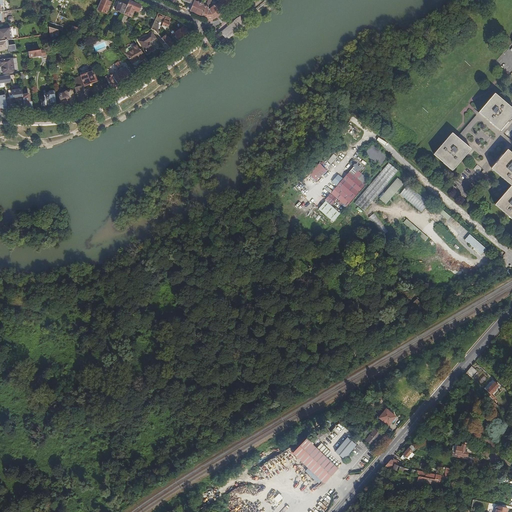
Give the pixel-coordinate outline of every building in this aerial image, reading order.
[(111,3),(104,0),(101,0),(97,10),(106,14),(111,3)] [(205,7),(202,16),(207,18),(214,18),(223,10),(230,4),(223,0),(222,0),(215,6),(216,8),(210,13),(207,12),(209,8),(205,7)] [(141,6),(129,1),(127,6),(124,14),(131,17),(134,11),(138,12),(139,11),(140,12),(140,11),(142,9),(141,7),(140,7),(141,6)] [(124,14),(127,6),(119,2),(116,11),(124,14)] [(193,6),(191,11),(196,14),(202,16),(205,7),(206,6),(203,5),(203,4),(198,3),(195,2),(193,6)] [(166,17),(158,14),(151,30),(155,31),(159,35),(162,26),(166,17)] [(171,19),(166,17),(162,26),(165,30),(167,27),(168,28),(170,23),(169,23),(171,19)] [(244,22),(241,17),(222,33),(225,37),(227,36),(244,22)] [(73,32),(80,35),(82,30),(69,25),(66,34),(73,34),(73,32)] [(0,41),(7,41),(11,40),(11,38),(14,37),(13,27),(0,29),(0,41)] [(59,30),(49,27),(50,37),(59,36),(59,30)] [(189,37),(190,36),(186,30),(184,27),(179,30),(185,39),(189,37)] [(183,41),(185,39),(179,30),(174,34),(181,43),(183,41)] [(151,33),(138,41),(147,54),(153,50),(149,44),(156,39),(151,33)] [(166,36),(162,39),(171,50),(175,47),(166,36)] [(146,58),(138,45),(136,46),(134,43),(124,50),(134,65),(146,58)] [(100,56),(95,58),(100,67),(105,65),(100,56)] [(14,72),(12,58),(0,60),(0,61),(1,67),(3,66),(4,74),(14,72)] [(119,86),(126,82),(125,80),(130,76),(125,68),(120,72),(119,70),(113,75),(112,74),(110,76),(110,77),(111,78),(108,80),(106,77),(105,77),(112,90),(119,86)] [(75,75),(76,78),(79,85),(84,83),(85,86),(97,82),(93,72),(81,76),(80,73),(75,75)] [(11,83),(10,76),(0,77),(0,84),(11,83)] [(11,83),(0,84),(0,88),(4,88),(5,92),(9,91),(11,100),(6,100),(7,110),(12,110),(15,110),(15,107),(14,102),(12,91),(11,83)] [(24,100),(23,95),(22,90),(12,91),(14,102),(24,100)] [(79,106),(85,103),(82,90),(76,91),(79,102),(79,106)] [(79,102),(76,91),(65,93),(65,94),(60,95),(64,110),(70,108),(76,107),(75,103),(79,102)] [(56,105),(55,94),(54,92),(49,92),(50,94),(44,95),(44,100),(41,101),(42,107),(45,106),(45,108),(44,111),(48,111),(53,110),(52,105),(56,105)] [(31,110),(33,110),(32,102),(29,102),(28,94),(23,95),(24,100),(25,107),(25,110),(31,110)] [(479,113),(498,129),(504,122),(511,113),(511,108),(496,94),(479,113)] [(434,152),(453,170),(461,160),(470,151),(451,133),(434,152)] [(380,167),(388,158),(372,145),(365,154),(380,167)] [(511,154),(508,151),(491,169),(510,186),(511,183),(511,154)] [(346,206),(364,186),(356,179),(361,174),(358,171),(360,168),(356,164),(355,164),(354,164),(352,165),(353,167),(342,180),(338,175),(333,181),(337,186),(325,200),(328,203),(334,196),(346,206)] [(363,211),(395,175),(392,172),(394,169),(388,164),(354,203),(363,211)] [(314,181),(325,172),(319,165),(308,174),(314,181)] [(368,180),(361,174),(356,179),(364,186),(368,180)] [(393,195),(403,184),(397,179),(388,190),(393,195)] [(407,185),(400,194),(421,212),(428,203),(407,185)] [(511,188),(511,187),(493,207),(511,223),(511,188)] [(318,209),(333,222),(340,214),(325,202),(318,209)] [(436,209),(448,220),(450,217),(439,206),(436,209)] [(466,373),(471,378),(476,373),(470,368),(466,373)] [(505,368),(497,374),(503,381),(511,375),(505,368)] [(494,383),(487,391),(491,394),(499,387),(494,383)] [(461,385),(455,392),(463,400),(470,393),(461,385)] [(491,395),(489,398),(497,405),(498,406),(500,404),(495,400),(496,399),(491,395)] [(493,408),(497,405),(489,398),(486,401),(493,408)] [(379,417),(388,425),(395,417),(386,409),(379,417)] [(460,420),(456,418),(452,426),(456,428),(460,420)] [(364,439),(371,445),(382,433),(375,427),(364,439)] [(491,450),(495,445),(469,428),(466,434),(477,441),(475,444),(484,450),(486,451),(488,448),(491,450)] [(344,460),(357,445),(347,437),(335,452),(344,460)] [(306,438),(299,447),(292,454),(313,475),(310,478),(317,484),(320,481),(324,485),(332,475),(337,470),(334,467),(338,463),(330,455),(326,460),(324,458),(326,456),(306,438)] [(467,457),(468,452),(464,452),(465,449),(466,446),(462,445),(462,443),(457,442),(457,444),(455,444),(454,446),(453,445),(452,453),(453,453),(452,456),(464,458),(465,456),(467,457)] [(413,452),(409,448),(408,448),(403,455),(406,457),(407,458),(412,452),(413,452)] [(482,473),(482,474),(491,476),(494,467),(483,464),(479,464),(480,459),(470,458),(469,463),(470,463),(469,471),(482,473)] [(401,464),(392,460),(386,467),(403,473),(404,468),(400,467),(401,464)] [(449,482),(452,468),(447,468),(445,475),(446,476),(446,477),(436,475),(412,470),(411,475),(419,476),(443,481),(449,482)] [(443,481),(419,476),(418,481),(437,485),(437,483),(442,484),(443,481)] [(488,502),(473,500),(471,509),(474,510),(475,503),(487,506),(488,502)]
